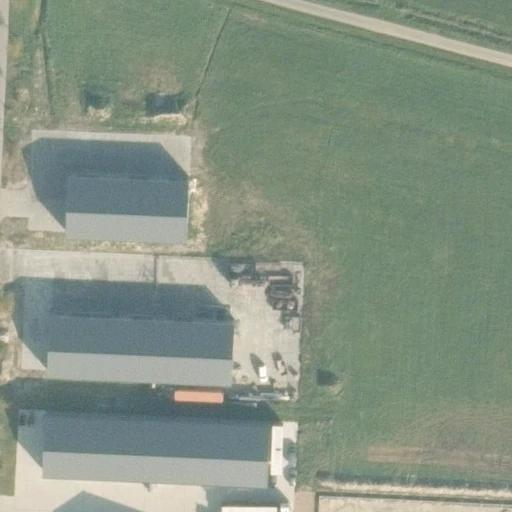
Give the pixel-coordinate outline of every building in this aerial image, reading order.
[(55,61),(52,121),(172,127),(175,67),(55,61)] [(175,67),(172,127),(292,132),(294,72),(175,67)] [(329,194),(489,202),(492,122),(333,114),(329,194)] [(189,175),(69,170),(66,230),(186,235),(189,175)] [(91,311),(50,309),(48,369),(89,371),(91,311)] [(132,313),(91,311),(89,371),(129,373),(132,313)] [(153,314),(132,313),(129,373),(150,374),(153,314)] [(153,314),(150,374),(212,377),(215,317),(153,314)] [(360,456),(363,396),(319,393),(317,453),(360,456)] [(380,456),(383,397),(363,396),(360,456),(380,456)] [(400,457),(403,397),(383,397),(380,456),(400,457)] [(440,459),(443,399),(403,397),(400,457),(440,459)] [(460,460),(463,400),(443,399),(440,459),(460,460)] [(480,461),(483,401),(463,400),(460,460),(480,461)] [(500,462),(503,402),(483,401),(480,461),(500,462)] [(511,462),(511,402),(503,402),(500,462),(511,462)] [(46,409),(44,469),(267,480),(270,420),(46,409)] [(360,511),(361,496),(320,494),(319,511),(360,511)] [(380,511),(382,497),(361,496),(360,511),(380,511)] [(421,511),(422,498),(382,497),(380,511),(421,511)] [(461,511),(462,500),(422,498),(421,511),(461,511)] [(502,511),(503,502),(462,500),(461,511),(502,511)] [(511,511),(511,502),(503,502),(502,511),(511,511)]
